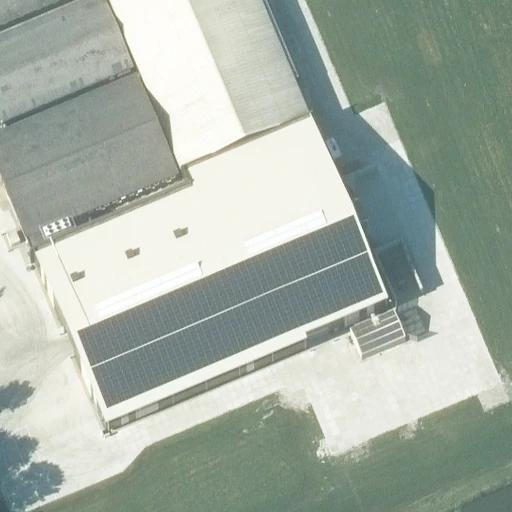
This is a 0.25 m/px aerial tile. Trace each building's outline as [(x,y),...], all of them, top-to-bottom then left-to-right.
[(0,186),(25,244),(83,220),(177,180),(133,83),(4,137),(0,128),(129,74),(100,0),(98,0),(0,41),(0,186)] [(0,0),(0,30),(71,0),(0,0)] [(105,0),(181,178),(311,124),(258,0),(105,0)] [(83,220),(25,244),(30,255),(27,257),(30,265),(34,263),(106,434),(388,308),(311,124),(181,178),(188,193),(90,235),(83,220)] [(21,437),(0,443),(0,465),(9,463),(11,472),(36,465),(43,490),(58,486),(49,452),(63,448),(53,415),(17,425),(21,437)]
